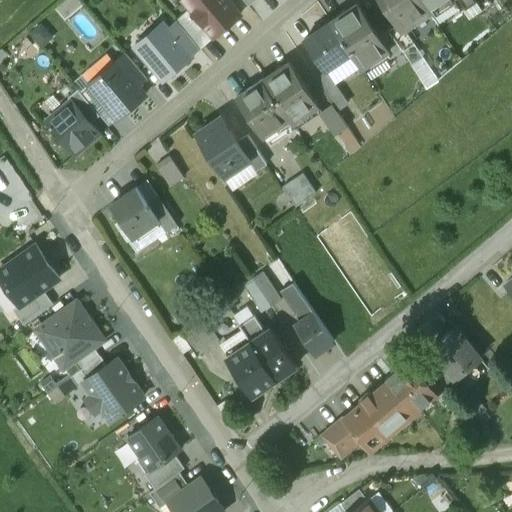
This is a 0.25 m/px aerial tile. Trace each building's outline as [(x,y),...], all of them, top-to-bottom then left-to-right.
[(183,0),(193,11),(214,36),(240,15),(227,0),(183,0)] [(382,0),(398,23),(402,30),(404,29),(430,12),(422,0),(382,0)] [(422,0),(430,12),(447,0),(422,0)] [(457,0),(465,11),(477,3),(474,0),(457,0)] [(331,22),(352,54),(362,69),(386,53),(388,52),(378,37),(356,5),(331,22)] [(179,23),(199,48),(200,48),(214,36),(193,11),(179,23)] [(167,28),(190,56),(199,48),(179,23),(177,21),(176,21),(167,28)] [(163,79),(191,56),(190,56),(167,28),(163,22),(135,46),(163,79)] [(325,72),(352,54),(331,22),(304,40),(325,72)] [(389,29),(404,51),(414,44),(404,29),(402,30),(398,23),(389,29)] [(378,37),(388,52),(386,53),(390,60),(404,51),(389,29),(378,37)] [(126,53),(116,62),(137,86),(146,78),(126,53)] [(116,62),(89,84),(118,118),(145,95),(137,86),(116,62)] [(264,80),(290,120),(293,123),(319,106),(290,63),(264,80)] [(333,104),(337,111),(348,104),(330,78),(320,85),(333,104)] [(264,138),(290,120),(264,80),(237,98),(264,138)] [(68,97),(70,101),(71,100),(90,123),(100,115),(78,89),(68,97)] [(70,101),(46,121),(47,122),(46,122),(51,128),(52,127),(75,154),(99,133),(90,123),(71,100),(70,101)] [(336,135),(348,127),(337,111),(333,104),(321,112),(336,135)] [(248,160),(250,158),(237,140),(230,129),(229,130),(220,118),(196,134),(223,176),(248,160)] [(247,133),(237,140),(250,158),(248,160),(255,171),(267,163),(247,133)] [(183,177),(169,156),(156,165),(170,186),(183,177)] [(302,174),(283,187),(296,207),(316,194),(302,174)] [(133,238),(159,220),(151,208),(137,187),(111,205),(133,238)] [(151,208),(159,220),(166,232),(178,224),(162,201),(151,208)] [(37,245),(0,270),(0,276),(20,305),(43,289),(59,277),(37,245)] [(271,305),(280,299),(263,272),(253,279),(271,305)] [(261,312),(271,305),(253,279),(243,285),(261,312)] [(286,303),(299,293),(292,283),(279,293),(286,303)] [(20,305),(14,310),(24,324),(54,303),(43,289),(20,305)] [(314,355),(333,340),(299,293),(286,303),(295,315),(296,314),(301,321),(294,326),(314,355)] [(103,339),(76,302),(38,330),(56,355),(62,351),(71,363),(94,346),(103,339)] [(252,342),(277,379),(296,366),(271,328),(266,332),(255,316),(241,325),(252,342)] [(437,356),(451,372),(456,378),(480,358),(469,345),(466,348),(451,330),(430,348),(437,356)] [(253,394),(277,379),(252,342),(228,357),(253,394)] [(64,367),(71,377),(100,356),(94,346),(71,363),(64,367)] [(71,377),(78,387),(84,382),(107,366),(100,356),(71,377)] [(428,363),(442,380),(451,372),(437,356),(428,363)] [(143,397),(117,359),(107,366),(84,382),(93,395),(87,399),(96,412),(102,407),(111,420),(143,397)] [(389,380),(416,412),(435,396),(436,395),(417,372),(410,363),(398,372),(396,370),(387,377),(389,380)] [(417,372),(436,395),(435,396),(441,402),(452,393),(442,380),(428,363),(417,372)] [(362,402),(323,435),(341,457),(362,439),(371,449),(416,412),(389,380),(371,395),(369,393),(360,400),(362,402)] [(157,416),(127,437),(151,471),(175,454),(181,450),(157,416)] [(185,468),(175,454),(151,471),(145,475),(155,489),(179,472),(185,468)] [(149,493),(160,508),(169,501),(190,486),(179,472),(155,489),(149,493)] [(190,486),(169,501),(176,511),(222,511),(224,511),(201,478),(190,486)] [(340,504),(346,511),(348,510),(351,510),(367,499),(360,489),(340,504)] [(376,511),(367,499),(351,510),(348,510),(346,511),(376,511)]
